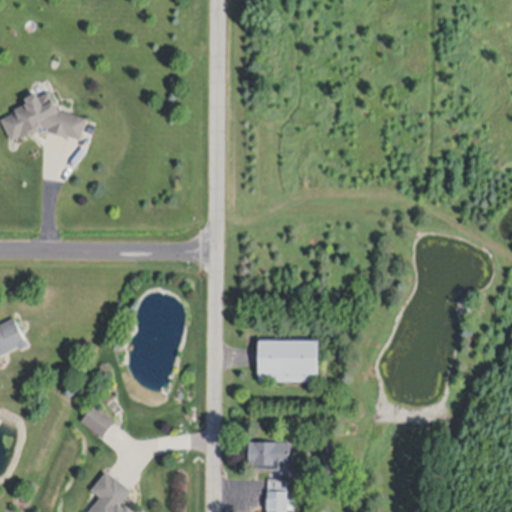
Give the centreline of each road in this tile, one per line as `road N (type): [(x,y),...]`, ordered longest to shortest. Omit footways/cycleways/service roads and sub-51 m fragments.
road 1 (residential): [(215,511),(218,0)]
road 2 (residential): [(0,255),(217,256)]
